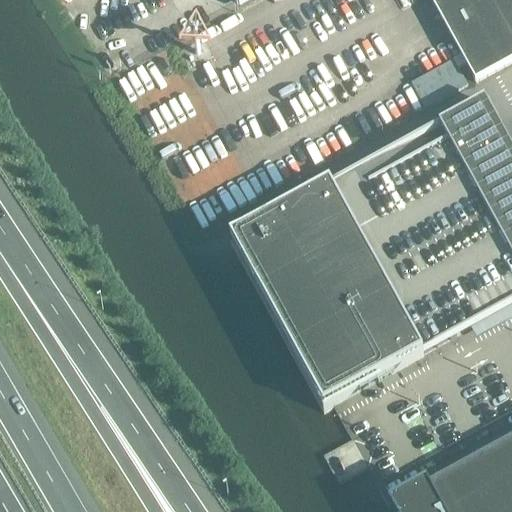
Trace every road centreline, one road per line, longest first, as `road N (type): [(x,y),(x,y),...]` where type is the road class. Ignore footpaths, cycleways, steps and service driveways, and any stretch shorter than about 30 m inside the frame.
road 1 (motorway): [(190,511),(0,230)]
road 2 (motorway): [(154,511),(0,265)]
road 3 (motorway): [(68,511),(0,395)]
